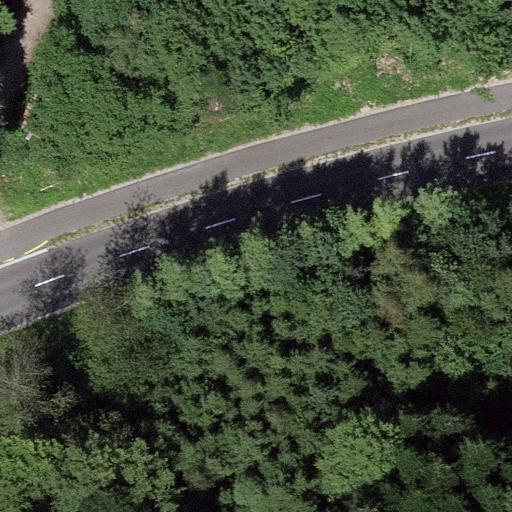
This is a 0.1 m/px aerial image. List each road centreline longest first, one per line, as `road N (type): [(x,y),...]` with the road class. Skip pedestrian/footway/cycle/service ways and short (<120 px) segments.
road 1 (tertiary): [(0,301),(204,228),(511,151)]
road 2 (track): [(0,121),(49,0)]
